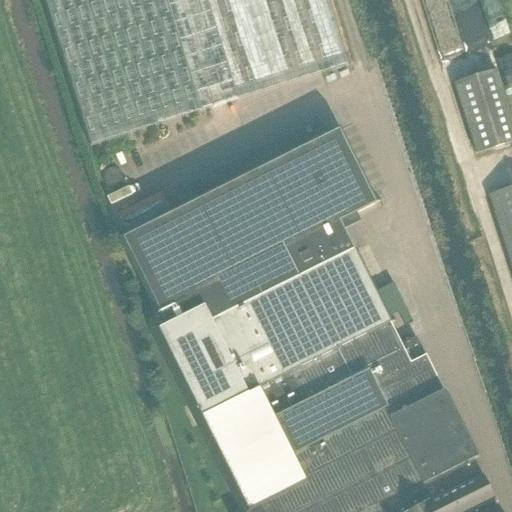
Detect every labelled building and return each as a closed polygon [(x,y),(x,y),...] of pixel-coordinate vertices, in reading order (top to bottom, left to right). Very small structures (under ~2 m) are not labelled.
[(328,0),(43,0),(90,147),(101,143),(349,65),(328,0)] [(476,153),(511,141),(511,121),(496,70),(454,84),(476,153)] [(497,511),(481,479),(472,461),(477,458),(444,393),(443,393),(416,338),(400,346),(338,222),(374,204),(338,132),(122,240),(165,327),(156,332),(200,419),(218,410),(261,497),(245,505),(248,511),(497,511)] [(511,188),(488,196),(511,270),(511,188)] [(128,228),(171,212),(165,195),(121,211),(128,228)]
